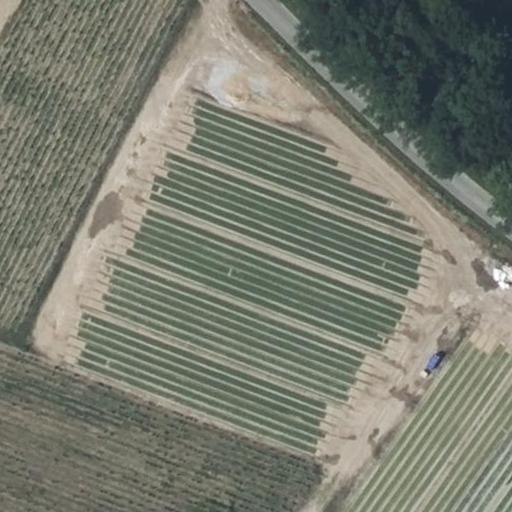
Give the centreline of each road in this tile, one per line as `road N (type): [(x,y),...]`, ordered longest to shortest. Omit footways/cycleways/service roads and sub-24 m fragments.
road 1 (track): [(317,511),(481,284),(484,256),(214,0)]
road 2 (unclassified): [(258,0),(511,230)]
